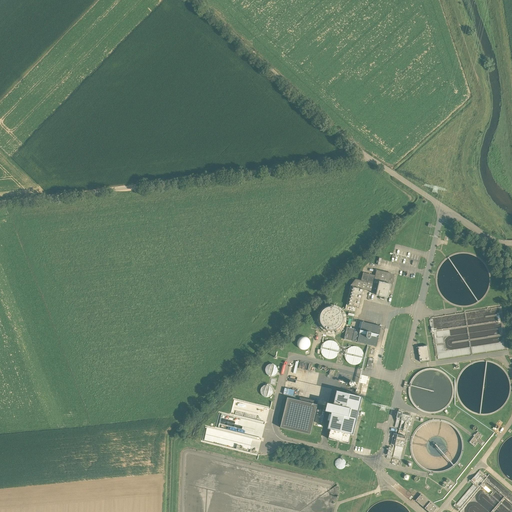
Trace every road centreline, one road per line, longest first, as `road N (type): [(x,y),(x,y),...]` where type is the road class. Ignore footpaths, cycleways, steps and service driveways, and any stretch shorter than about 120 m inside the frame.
road 1 (unclassified): [(0,203),(372,157)]
road 2 (unclassified): [(372,157),(199,0)]
road 3 (unclassified): [(511,244),(372,157)]
